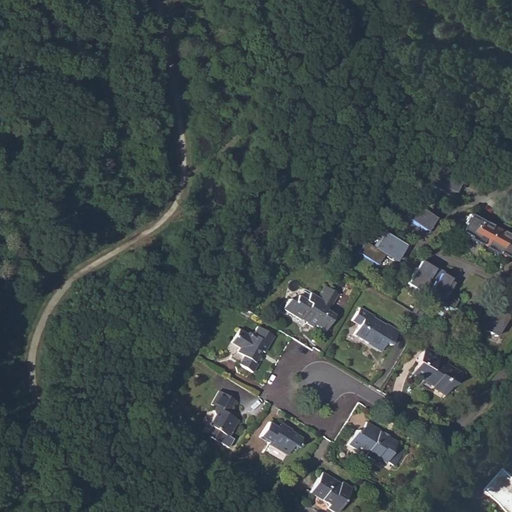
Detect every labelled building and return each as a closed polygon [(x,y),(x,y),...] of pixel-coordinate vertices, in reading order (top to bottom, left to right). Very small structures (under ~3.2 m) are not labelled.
[(459,184),(433,172),(426,186),(427,187),(418,205),(420,206),(427,209),(428,210),(437,192),(452,199),(459,184)] [(411,204),(402,218),(426,233),(435,220),(425,213),(418,209),(411,204)] [(511,252),(511,237),(471,215),(461,233),(471,238),(470,240),(482,246),(483,244),(488,247),(487,249),(499,255),(500,254),(509,258),(511,252)] [(384,257),(394,263),(402,248),(396,245),(397,242),(392,239),(391,241),(381,236),(373,250),(364,244),(358,255),(378,267),(384,257)] [(430,278),(436,282),(443,272),(422,260),(407,284),(421,293),(430,278)] [(456,280),(443,272),(436,282),(428,296),(442,305),(442,304),(453,310),(459,301),(448,294),(456,280)] [(303,316),(308,320),(306,322),(313,326),(314,323),(325,330),(334,314),(326,309),(329,303),(331,305),(338,294),(324,286),(317,297),(310,293),(306,299),(298,295),(294,301),(289,298),(283,308),(301,319),(303,316)] [(254,308),(245,303),(243,308),(251,313),(252,313),(254,308)] [(488,319),(478,312),(471,323),(496,338),(511,313),(497,305),(488,319)] [(239,314),(248,319),(252,313),(251,313),(243,308),(239,314)] [(360,308),(352,321),(359,326),(353,336),(380,352),(385,343),(390,347),(398,332),(385,325),(385,326),(373,319),(374,316),(360,308)] [(228,359),(251,372),(256,363),(254,362),(261,350),(263,352),(273,336),(257,326),(252,334),(247,332),(246,334),(237,328),(229,342),(237,347),(233,353),(232,353),(228,359)] [(166,351),(178,358),(183,351),(171,344),(166,351)] [(430,389),(443,397),(448,389),(455,386),(463,372),(455,368),(453,371),(445,366),(447,364),(438,359),(439,358),(423,349),(415,362),(418,364),(412,375),(423,382),(423,381),(432,386),(430,389)] [(207,436),(218,442),(222,433),(228,437),(238,420),(227,413),(235,400),(218,390),(210,404),(215,406),(213,409),(214,415),(208,425),(212,427),(207,436)] [(263,451),(282,462),(286,454),(292,446),(296,448),(300,445),(302,437),(280,423),(277,427),(269,422),(260,436),(269,441),(268,443),(263,451)] [(397,467),(406,450),(396,444),(397,442),(388,436),(388,437),(383,434),(384,433),(380,431),(381,431),(366,422),(360,432),(356,431),(347,445),(356,450),(358,447),(367,452),(365,456),(375,461),(377,458),(386,463),(387,461),(397,467)] [(511,470),(509,467),(489,488),(504,501),(511,510),(511,470)] [(326,509),(331,511),(336,511),(351,488),(342,482),(340,485),(332,481),(333,480),(321,473),(309,494),(328,505),(326,509)] [(449,499),(462,479),(455,475),(442,495),(449,499)]
